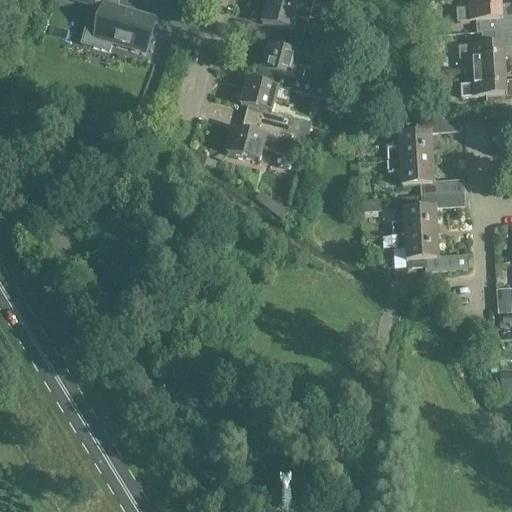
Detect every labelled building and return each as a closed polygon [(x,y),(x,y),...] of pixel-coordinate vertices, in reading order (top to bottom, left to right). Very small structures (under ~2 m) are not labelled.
[(93,10),(94,7),(95,7),(97,0),(65,0),(65,3),(93,10)] [(269,0),(269,1),(300,9),(312,13),(315,0),(314,0),(269,0)] [(511,34),(511,8),(501,9),(500,0),(468,0),(469,11),(457,12),(457,25),(476,24),(476,36),(482,36),(511,34)] [(269,1),(262,27),(294,35),(297,22),(309,25),(312,13),(300,9),(269,1)] [(147,57),(156,23),(95,7),(94,7),(93,10),(89,28),(100,31),(94,52),(112,57),(114,48),(147,57)] [(511,60),(511,34),(482,36),(482,49),(459,50),(460,63),(472,63),(473,75),(505,73),(505,61),(511,60)] [(294,47),(320,54),(323,41),(297,35),(294,47)] [(313,60),(269,49),(262,74),(278,78),(275,90),(296,95),(338,106),(341,94),(302,84),(304,72),(309,74),(313,60)] [(511,85),(506,85),(505,73),(473,75),(474,88),(461,88),(462,102),(488,100),(488,113),(511,111),(511,85)] [(275,90),(248,83),(241,108),(273,117),(276,104),(293,108),(296,95),(275,90)] [(276,117),(273,129),(298,136),(302,123),(276,117)] [(386,152),(387,164),(433,162),(431,137),(460,136),(459,123),(417,125),(418,137),(399,138),(399,151),(386,152)] [(292,160),(298,136),(273,129),(270,141),(235,132),(229,157),(260,165),(263,152),(292,160)] [(387,164),(388,178),(401,177),(402,190),(421,189),(422,200),(463,198),(463,185),(434,187),(433,162),(387,164)] [(422,200),(422,212),(403,213),(404,226),(391,227),(392,239),(437,236),(436,212),(464,210),(463,198),(422,200)] [(378,216),(397,217),(398,203),(379,202),(378,216)] [(407,273),(426,271),(426,275),(468,272),(467,259),(439,261),(438,257),(437,236),(392,239),(393,252),(406,251),(406,257),(406,265),(407,273)]
